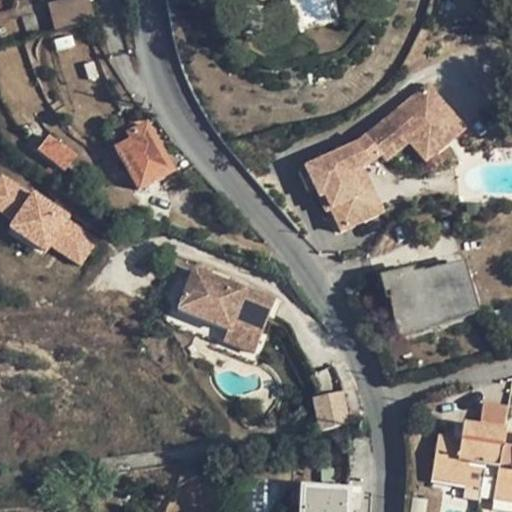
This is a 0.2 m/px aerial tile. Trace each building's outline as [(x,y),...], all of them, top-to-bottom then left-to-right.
[(88,0),(67,0),(46,6),(53,32),(95,22),(88,0)] [(358,142),(300,168),(310,190),(317,186),(328,210),(332,209),(341,230),(372,216),(351,170),(362,165),(371,161),(381,153),(387,159),(411,140),(418,150),(432,139),(435,143),(460,125),(430,85),(358,142)] [(432,139),(418,150),(427,162),(465,132),(460,125),(435,143),(432,139)] [(132,144),(116,152),(138,191),(171,173),(145,127),(128,137),(132,144)] [(52,136),(40,149),(64,170),(75,156),(52,136)] [(362,165),(351,170),(372,216),(384,211),(362,165)] [(7,231),(47,255),(52,248),(84,266),(103,234),(2,174),(0,178),(0,212),(13,220),(7,231)] [(386,303),(388,302),(391,300),(400,332),(471,314),(460,269),(414,280),(412,275),(382,283),(386,303)] [(275,306),(195,272),(178,312),(229,334),(232,327),(261,339),(275,306)] [(261,339),(232,327),(229,334),(225,344),(253,356),(261,339)] [(316,396),(321,430),(351,425),(347,391),(316,396)] [(499,407),(472,404),(469,430),(496,434),(499,407)] [(452,428),(450,445),(468,448),(469,430),(452,428)] [(494,484),(499,451),(500,434),(496,434),(469,430),(468,448),(450,445),(432,444),(428,486),(463,491),(464,473),(479,475),(480,482),(494,484)] [(511,452),(499,451),(494,484),(492,504),(511,506),(511,452)] [(463,491),(479,492),(480,482),(479,475),(464,473),(463,491)] [(284,511),(287,482),(253,479),(250,511),(284,511)] [(480,482),(479,492),(478,502),(492,504),(494,484),(480,482)] [(302,492),(300,511),(345,511),(346,494),(302,492)]
